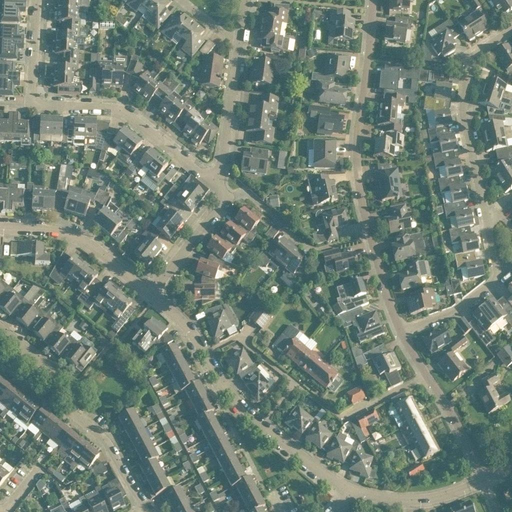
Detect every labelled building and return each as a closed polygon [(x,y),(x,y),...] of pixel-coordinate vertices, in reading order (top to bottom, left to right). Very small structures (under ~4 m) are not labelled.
[(81,0),(64,0),(64,2),(58,2),(58,3),(55,4),(54,9),(57,11),(57,13),(81,13),(77,13),(77,7),(81,7),(81,0)] [(141,7),(147,12),(156,0),(131,0),(127,6),(136,13),(141,7)] [(164,0),(156,0),(147,12),(153,17),(148,23),(157,30),(168,17),(163,13),(170,4),(164,0)] [(389,0),(389,11),(399,11),(401,11),(401,10),(409,10),(410,3),(413,3),(413,0),(389,0)] [(465,0),(474,13),(482,7),(476,0),(465,0)] [(511,0),(490,0),(487,2),(489,4),(494,12),(497,11),(502,18),(507,15),(509,18),(509,17),(508,16),(511,13),(511,12),(511,11),(511,0)] [(0,5),(0,14),(2,15),(1,22),(9,23),(19,23),(19,13),(25,13),(26,7),(0,5)] [(262,16),(260,28),(279,31),(280,24),(286,25),(287,23),(288,13),(289,7),(274,6),(273,10),(270,10),(269,17),(262,16)] [(314,10),(311,16),(315,19),(319,12),(314,10)] [(337,40),(351,41),(352,28),(353,28),(354,21),(349,21),(350,14),(340,13),(332,12),(331,22),(333,22),(332,31),(330,30),(329,45),(337,45),(337,40)] [(63,23),(63,29),(80,30),(81,13),(57,13),(57,23),(63,23)] [(458,25),(461,28),(456,32),(459,36),(463,33),(464,34),(465,34),(469,42),(488,30),(482,21),(477,13),(475,14),(467,19),(466,19),(466,18),(465,18),(464,17),(463,17),(462,17),(461,18),(460,18),(459,19),(459,20),(458,20),(458,21),(458,22),(458,23),(458,24),(458,25)] [(118,15),(114,20),(118,24),(122,19),(118,15)] [(176,35),(181,40),(194,24),(184,16),(177,24),(172,20),(161,33),(171,41),(176,35)] [(385,44),(385,42),(405,44),(406,31),(410,32),(412,21),(398,19),(398,26),(387,24),(384,44),(385,44)] [(441,55),(444,58),(455,51),(452,48),(456,45),(453,40),(459,36),(456,32),(449,21),(435,30),(439,36),(432,40),(434,44),(431,46),(438,57),(441,55)] [(194,24),(181,40),(187,44),(182,50),(192,58),(202,45),(197,41),(204,32),(194,24)] [(0,33),(0,42),(24,44),(24,38),(18,37),(19,27),(1,26),(1,34),(0,33)] [(278,38),(279,31),(260,28),(258,41),(263,42),(262,49),(271,50),(271,53),(279,54),(280,51),(288,53),(290,40),(278,38)] [(63,29),(63,35),(56,34),(56,36),(53,37),(53,42),(56,44),(56,45),(75,46),(84,46),(84,40),(79,39),(80,30),(63,29)] [(144,39),(141,42),(147,47),(151,42),(147,39),(144,39)] [(152,41),(147,47),(152,51),(156,47),(156,44),(152,41)] [(209,41),(199,53),(202,55),(207,56),(215,46),(209,41)] [(23,50),(24,44),(0,42),(0,59),(7,60),(17,60),(17,50),(23,50)] [(55,55),(61,56),(61,62),(78,63),(78,52),(74,52),(75,46),(56,45),(56,46),(53,47),(52,53),(55,54),(55,55)] [(511,48),(510,50),(507,47),(496,55),(506,71),(511,66),(511,48)] [(329,55),(328,60),(328,63),(330,63),(329,69),(325,69),(323,77),(328,78),(334,79),(344,80),(345,72),(347,72),(348,68),(349,58),(339,57),(329,55)] [(131,62),(126,74),(132,76),(137,64),(139,59),(134,57),(131,62)] [(278,58),(275,58),(265,57),(264,64),(254,62),(253,74),(252,74),(250,84),(271,87),(274,66),(277,66),(278,58)] [(113,64),(112,87),(122,88),(123,69),(126,69),(126,61),(126,59),(114,58),(113,64)] [(206,58),(205,58),(204,58),(200,86),(219,88),(220,81),(221,81),(221,79),(220,79),(222,60),(206,58)] [(54,76),(54,78),(73,79),(73,73),(77,73),(78,63),(61,62),(61,68),(54,67),(54,69),(51,70),(51,75),(54,76)] [(0,79),(20,81),(20,75),(14,74),(15,64),(5,63),(0,63),(0,79)] [(111,87),(112,87),(113,64),(97,63),(96,80),(102,80),(102,86),(103,86),(104,90),(109,90),(111,87)] [(143,67),(137,64),(132,76),(138,79),(143,67)] [(414,70),(387,67),(386,74),(382,74),(380,90),(396,91),(397,82),(399,82),(399,79),(413,81),(414,70)] [(132,90),(140,97),(152,82),(148,78),(150,75),(147,72),(132,90)] [(445,101),(450,102),(452,86),(449,86),(449,83),(448,83),(450,76),(420,72),(418,83),(436,86),(434,99),(434,100),(445,101)] [(485,89),(484,92),(511,101),(511,94),(505,93),(507,86),(509,87),(511,82),(498,72),(495,82),(486,80),(483,88),(485,89)] [(51,79),(50,86),(53,87),(53,88),(58,88),(60,89),(59,94),(57,94),(81,95),(81,85),(78,85),(73,85),(73,79),(54,78),(51,79)] [(20,81),(0,79),(0,96),(13,97),(13,87),(19,87),(20,81)] [(157,86),(152,82),(140,97),(148,104),(152,99),(157,103),(168,89),(160,83),(157,86)] [(317,91),(321,92),(320,103),(323,104),(334,105),(344,107),(346,92),(337,91),(333,91),(333,88),(334,84),(324,83),(318,82),(317,91)] [(178,103),(174,100),(177,97),(173,94),(168,89),(157,103),(162,106),(158,111),(166,118),(178,103)] [(501,104),(511,108),(511,103),(511,101),(484,92),(480,104),(484,106),(484,107),(485,107),(486,107),(490,108),(491,116),(504,117),(503,111),(499,110),(501,104)] [(248,119),(267,122),(268,114),(276,115),(278,100),(261,97),(260,107),(250,106),(248,119)] [(379,102),(378,114),(396,115),(397,108),(403,108),(403,98),(389,97),(389,103),(379,102)] [(182,123),(193,110),(195,108),(182,98),(178,103),(166,118),(167,119),(165,121),(170,125),(173,124),(174,124),(178,119),(182,123)] [(432,112),(436,129),(448,127),(452,126),(449,111),(446,111),(445,108),(444,108),(445,101),(434,100),(434,99),(425,98),(423,111),(432,112)] [(302,108),(301,117),(308,118),(308,120),(319,122),(319,124),(318,131),(318,134),(321,134),(331,135),(331,133),(341,134),(343,119),(328,117),(329,110),(319,109),(309,107),(309,109),(302,108)] [(191,139),(203,124),(208,117),(204,114),(201,117),(193,110),(182,123),(183,123),(187,127),(183,132),(184,133),(183,136),(187,139),(190,138),(191,139)] [(396,115),(378,114),(377,126),(386,127),(386,133),(392,134),(401,134),(401,128),(402,126),(403,123),(402,122),(403,116),(396,115)] [(3,142),(12,143),(13,116),(7,116),(7,122),(0,121),(0,142),(2,142),(3,142)] [(20,116),(13,116),(12,143),(21,143),(21,140),(29,140),(29,133),(30,123),(19,122),(20,116)] [(487,125),(487,126),(481,127),(483,136),(485,136),(485,140),(511,133),(511,127),(504,129),(502,123),(505,122),(504,117),(491,116),(493,125),(489,126),(489,125),(487,125)] [(52,120),(40,119),(40,130),(34,129),(33,142),(50,143),(52,120)] [(267,122),(248,119),(246,132),(256,134),(255,144),(271,146),(274,130),(266,129),(267,122)] [(50,143),(51,143),(67,144),(68,131),(62,131),(63,120),(52,120),(50,143)] [(84,147),(85,139),(86,122),(74,121),(74,132),(68,131),(67,144),(73,144),(73,147),(84,147)] [(97,122),(86,122),(85,139),(84,147),(95,148),(97,122)] [(198,144),(199,145),(203,140),(208,144),(219,131),(211,125),(211,124),(208,127),(203,124),(191,139),(192,139),(191,142),(195,146),(198,144)] [(439,143),(441,154),(453,152),(457,151),(454,136),(453,136),(453,135),(450,136),(448,127),(452,126),(448,127),(436,129),(427,131),(430,145),(439,143)] [(133,137),(124,130),(118,138),(113,144),(111,141),(112,137),(106,135),(103,147),(101,152),(105,153),(108,154),(110,154),(116,159),(118,156),(121,152),(122,151),(133,137)] [(97,146),(103,147),(106,135),(101,133),(101,134),(99,140),(97,146)] [(511,133),(485,140),(488,152),(493,151),(493,152),(494,152),(494,151),(498,150),(500,157),(511,153),(511,152),(511,148),(511,147),(511,146),(511,133)] [(403,137),(393,136),(389,136),(389,142),(376,141),(374,157),(393,159),(394,148),(402,148),(403,137)] [(131,166),(139,156),(135,153),(141,144),(142,142),(135,137),(133,138),(133,137),(122,151),(121,152),(118,156),(126,163),(123,166),(128,170),(131,166)] [(309,168),(314,169),(334,169),(335,142),(315,142),(314,160),(309,160),(309,168)] [(254,156),(244,155),(241,176),(242,176),(242,173),(259,175),(265,175),(267,166),(269,152),(255,150),(254,156)] [(444,168),(447,179),(459,177),(463,176),(459,161),(457,161),(456,158),(455,159),(453,152),(457,151),(453,152),(441,154),(433,156),(435,170),(444,168)] [(142,179),(144,177),(159,159),(151,152),(144,160),(139,156),(131,166),(128,170),(133,174),(136,171),(139,173),(138,175),(142,179)] [(279,153),(277,170),(285,171),(287,154),(279,153)] [(511,154),(511,153),(500,157),(502,165),(498,167),(497,168),(497,167),(496,168),(496,169),(492,171),(499,182),(511,173),(511,154)] [(160,160),(159,159),(144,177),(145,177),(158,188),(164,180),(166,178),(161,174),(168,166),(167,165),(167,163),(162,159),(160,160)] [(97,166),(97,169),(100,171),(103,171),(105,168),(104,165),(101,163),(97,166)] [(56,191),(62,192),(64,179),(65,174),(66,167),(61,166),(59,178),(56,191)] [(98,179),(100,172),(89,170),(88,177),(98,179)] [(169,183),(171,181),(177,173),(172,170),(166,178),(164,180),(169,183)] [(397,170),(378,173),(375,174),(378,191),(380,190),(382,202),(392,200),(401,198),(397,170)] [(121,178),(113,172),(109,177),(117,183),(121,178)] [(511,173),(499,182),(501,185),(500,186),(505,194),(510,190),(510,191),(511,190),(511,189),(511,173)] [(191,186),(184,195),(198,206),(205,197),(201,194),(205,188),(191,177),(186,182),(191,186)] [(319,194),(311,196),(314,206),(331,202),(331,203),(333,203),(333,202),(337,201),(334,189),(333,189),(332,183),(329,184),(327,177),(320,179),(313,181),(314,188),(317,188),(319,194)] [(450,193),(452,204),(464,202),(468,201),(465,186),(462,186),(461,183),(460,184),(459,177),(447,179),(438,181),(441,195),(450,193)] [(70,180),(64,179),(62,192),(68,193),(70,180)] [(1,213),(7,214),(8,187),(0,186),(0,207),(1,207),(1,213)] [(8,187),(7,214),(13,214),(14,208),(24,209),(25,199),(25,191),(24,191),(24,186),(18,186),(18,187),(8,187)] [(32,211),(43,212),(44,194),(33,193),(33,188),(27,187),(26,200),(32,201),(32,211)] [(62,192),(61,199),(67,201),(67,203),(64,212),(74,216),(80,199),(82,191),(69,188),(68,193),(62,192)] [(95,202),(98,204),(105,193),(99,190),(96,196),(93,201),(95,202)] [(80,199),(74,216),(85,219),(87,212),(90,203),(93,205),(95,202),(93,201),(96,196),(82,191),(80,199)] [(169,204),(179,212),(183,208),(191,214),(198,206),(184,195),(179,191),(169,204)] [(113,217),(119,210),(118,210),(118,211),(110,204),(111,202),(110,201),(109,203),(106,202),(109,197),(110,195),(105,193),(98,204),(104,207),(103,209),(104,211),(93,224),(102,231),(113,217)] [(55,195),(44,194),(43,212),(54,212),(55,195)] [(274,197),(269,197),(270,209),(275,208),(278,208),(276,196),(274,197)] [(469,227),(473,226),(470,211),(467,211),(467,208),(465,209),(464,202),(468,201),(464,202),(452,204),(443,206),(446,220),(455,218),(457,229),(458,230),(469,227)] [(163,221),(176,232),(183,223),(175,217),(179,212),(169,204),(158,217),(163,221)] [(393,219),(387,220),(390,234),(411,230),(408,216),(407,216),(405,207),(391,210),(393,219)] [(259,223),(267,229),(272,224),(253,209),(253,210),(255,211),(251,216),(244,209),(235,220),(241,225),(251,233),(259,223)] [(119,210),(102,231),(111,238),(117,230),(122,233),(123,231),(123,232),(130,223),(131,222),(118,211),(119,211),(119,210)] [(322,223),(323,225),(326,236),(328,243),(332,241),(337,240),(335,229),(347,226),(343,212),(326,216),(326,215),(326,214),(325,213),(324,212),(322,212),(321,212),(319,212),(318,213),(317,214),(316,215),(315,217),(316,218),(316,220),(317,221),(318,222),(319,223),(321,223),(322,223)] [(147,230),(157,239),(161,234),(169,241),(176,232),(163,221),(156,229),(151,226),(147,230)] [(221,235),(227,240),(227,239),(236,247),(237,247),(242,240),(247,244),(250,244),(255,237),(251,234),(252,233),(251,233),(241,225),(237,230),(229,224),(221,235)] [(265,236),(272,241),(280,231),(274,226),(265,236)] [(449,231),(454,256),(463,254),(463,255),(475,252),(479,251),(475,236),(473,236),(472,234),(472,233),(471,234),(469,227),(458,230),(457,229),(449,231)] [(157,239),(147,230),(140,239),(136,240),(135,242),(141,247),(155,258),(162,250),(154,243),(157,239)] [(122,233),(115,242),(120,245),(128,235),(123,232),(123,231),(122,233)] [(396,246),(393,246),(392,247),(393,252),(395,262),(405,260),(415,258),(425,256),(421,234),(413,236),(394,240),(396,246)] [(209,257),(224,263),(224,262),(230,264),(234,259),(232,257),(230,256),(234,252),(237,248),(237,247),(236,247),(227,239),(227,240),(223,244),(221,242),(215,238),(206,249),(212,254),(210,257),(209,257)] [(266,249),(257,260),(266,268),(270,264),(272,266),(277,270),(281,266),(294,251),(283,242),(277,249),(276,248),(272,253),(266,249)] [(35,265),(49,266),(50,258),(43,257),(44,246),(17,244),(17,245),(12,245),(12,244),(11,244),(11,254),(10,256),(35,258),(35,265)] [(128,259),(127,259),(139,269),(143,263),(148,267),(155,258),(141,247),(135,255),(133,254),(128,259)] [(281,266),(286,270),(282,274),(284,276),(280,280),(292,290),(301,277),(304,272),(304,271),(301,277),(296,273),(300,268),(298,266),(304,259),(294,251),(281,266)] [(338,251),(322,255),(325,267),(331,265),(334,277),(344,274),(343,272),(358,269),(354,254),(340,258),(338,251)] [(463,255),(463,254),(454,256),(457,269),(457,271),(466,269),(468,280),(484,277),(481,262),(478,262),(477,259),(476,259),(475,252),(463,255)] [(201,281),(221,281),(224,274),(221,273),(224,263),(209,257),(209,258),(211,258),(210,264),(200,261),(196,274),(203,277),(201,281)] [(68,276),(75,281),(86,267),(75,258),(65,269),(58,263),(49,278),(55,283),(60,276),(65,280),(68,276)] [(427,263),(418,265),(408,267),(410,275),(399,277),(401,291),(421,287),(419,280),(430,278),(427,263)] [(98,276),(86,267),(75,281),(81,286),(78,290),(83,294),(77,301),(83,306),(94,292),(88,288),(98,276)] [(444,280),(441,284),(442,286),(443,288),(450,286),(448,279),(444,280)] [(0,305),(0,306),(13,291),(1,281),(0,282),(0,295),(5,299),(0,305)] [(221,281),(201,281),(201,282),(203,282),(204,288),(194,288),(194,302),(202,302),(202,306),(202,307),(213,302),(214,302),(214,292),(217,292),(217,281),(221,281)] [(337,317),(339,316),(368,304),(367,304),(365,296),(366,296),(364,290),(364,288),(363,284),(362,283),(361,281),(356,283),(356,282),(354,282),(354,283),(350,285),(350,286),(342,288),(347,303),(342,304),(341,303),(332,308),(337,317)] [(451,282),(453,296),(461,294),(458,281),(451,282)] [(99,308),(103,304),(109,309),(120,295),(119,294),(121,292),(111,284),(109,286),(100,297),(94,292),(83,306),(89,311),(95,304),(99,308)] [(40,290),(36,295),(41,299),(45,292),(40,290)] [(29,304),(13,291),(0,306),(0,309),(9,317),(10,317),(16,309),(21,313),(16,319),(16,320),(30,302),(29,304)] [(432,291),(423,293),(419,293),(410,295),(411,302),(408,303),(410,315),(427,312),(426,307),(435,305),(433,295),(432,291)] [(117,334),(120,330),(128,320),(122,316),(132,304),(120,295),(109,309),(115,314),(112,318),(117,322),(111,329),(117,334)] [(496,325),(502,320),(504,322),(505,321),(511,328),(511,326),(511,311),(508,307),(501,312),(493,301),(488,305),(487,304),(483,307),(484,308),(483,309),(496,325)] [(32,333),(46,316),(30,302),(16,320),(27,329),(34,320),(39,324),(32,333)] [(360,344),(375,338),(384,335),(376,313),(364,317),(361,308),(368,305),(368,304),(339,316),(346,325),(352,323),(353,327),(358,329),(361,328),(364,334),(357,336),(360,344)] [(212,318),(207,321),(212,331),(210,332),(213,337),(215,337),(226,331),(229,336),(237,333),(234,327),(231,328),(223,313),(225,312),(222,306),(218,308),(208,311),(212,318)] [(249,320),(250,320),(262,329),(272,316),(259,307),(255,312),(249,320)] [(322,308),(315,313),(322,320),(329,314),(324,309),(323,309),(322,308)] [(478,313),(473,317),(481,328),(474,333),(485,347),(494,340),(489,333),(491,332),(489,330),(496,325),(483,309),(482,310),(481,309),(477,311),(478,313)] [(55,338),(47,348),(63,329),(46,316),(32,333),(44,342),(50,334),(55,338)] [(156,351),(165,347),(174,342),(172,339),(165,333),(167,330),(159,323),(158,324),(152,319),(141,333),(139,332),(130,343),(145,355),(151,347),(156,351)] [(472,330),(464,320),(463,319),(456,324),(465,335),(472,330)] [(82,322),(78,326),(83,331),(87,326),(82,322)] [(288,328),(280,339),(273,346),(297,366),(304,358),(299,354),(304,348),(309,341),(300,333),(299,335),(298,336),(288,328)] [(65,359),(79,342),(78,343),(62,331),(63,329),(47,348),(59,357),(65,348),(70,352),(65,359)] [(423,342),(431,355),(450,343),(444,333),(438,337),(436,334),(423,342)] [(453,354),(467,343),(462,337),(449,348),(453,354)] [(88,349),(79,342),(65,359),(76,368),(76,369),(79,365),(84,370),(88,365),(96,355),(95,355),(88,349)] [(160,354),(165,363),(166,364),(180,356),(177,350),(181,348),(179,345),(160,354)] [(507,369),(511,364),(511,352),(508,347),(497,356),(507,369)] [(297,366),(311,377),(324,362),(312,352),(311,353),(304,348),(299,354),(304,358),(297,366)] [(351,350),(355,360),(363,355),(361,352),(354,349),(351,350)] [(363,355),(355,360),(358,370),(367,365),(365,362),(371,359),(375,367),(380,376),(384,374),(391,389),(390,390),(403,384),(403,383),(402,384),(396,372),(400,369),(393,355),(388,357),(385,359),(382,360),(381,358),(377,358),(377,357),(374,351),(373,350),(363,355)] [(242,373),(245,378),(257,369),(254,364),(252,366),(243,351),(227,360),(228,361),(226,362),(229,367),(231,366),(237,376),(242,373)] [(451,355),(446,359),(438,365),(444,372),(445,371),(454,381),(458,378),(458,379),(460,377),(467,371),(461,363),(460,365),(451,355)] [(166,364),(171,374),(189,364),(187,361),(184,363),(180,356),(166,364)] [(329,366),(326,364),(324,362),(311,377),(326,390),(331,384),(332,385),(334,383),(333,382),(338,376),(328,368),(329,366)] [(171,374),(176,383),(190,376),(187,369),(191,367),(189,364),(171,374)] [(257,369),(245,378),(250,382),(245,386),(253,395),(252,396),(256,401),(257,399),(257,400),(271,387),(259,375),(261,373),(257,369)] [(495,374),(490,377),(482,382),(487,391),(478,396),(488,415),(502,407),(502,406),(510,402),(506,395),(498,399),(491,386),(499,382),(495,374)] [(181,393),(185,391),(199,384),(199,383),(197,380),(194,382),(190,376),(176,383),(181,393)] [(0,401),(10,388),(1,381),(0,381),(0,401)] [(202,390),(199,384),(185,391),(189,400),(208,391),(206,388),(202,390)] [(3,413),(7,415),(10,411),(8,410),(19,396),(10,388),(0,401),(0,403),(7,409),(3,413)] [(359,389),(347,395),(352,406),(365,399),(359,389)] [(189,400),(195,410),(209,402),(206,396),(209,394),(208,391),(189,400)] [(389,410),(388,414),(390,417),(393,418),(398,415),(404,427),(399,430),(404,428),(413,423),(410,418),(419,413),(411,399),(406,402),(405,400),(406,399),(403,394),(390,401),(394,408),(389,410)] [(18,417),(29,404),(19,396),(8,410),(10,411),(18,417)] [(195,410),(199,419),(218,410),(216,407),(212,409),(209,402),(195,410)] [(38,411),(29,404),(18,417),(16,419),(28,429),(31,425),(32,424),(30,422),(38,411)] [(310,434),(306,439),(319,423),(319,422),(314,419),(312,421),(299,410),(296,407),(286,420),(287,421),(289,422),(288,424),(287,426),(291,429),(293,428),(302,435),(305,430),(310,434)] [(218,410),(199,419),(196,421),(201,431),(216,423),(212,417),(216,415),(214,412),(218,410)] [(373,410),(362,416),(367,427),(379,421),(373,410)] [(36,435),(39,438),(43,434),(41,433),(52,419),(43,411),(32,424),(31,425),(39,431),(36,435)] [(138,421),(138,420),(133,411),(118,419),(122,425),(118,427),(120,430),(138,421)] [(408,446),(413,444),(430,435),(419,413),(410,418),(413,423),(399,430),(408,446)] [(318,414),(314,419),(319,422),(322,418),(318,414)] [(355,420),(360,429),(365,438),(369,436),(365,428),(367,427),(362,416),(355,420)] [(50,440),(62,426),(52,419),(41,433),(43,434),(50,440)] [(143,430),(138,421),(120,430),(121,434),(125,432),(128,438),(143,430)] [(201,431),(206,441),(224,431),(223,428),(219,430),(216,423),(201,431)] [(327,456),(337,438),(333,434),(331,436),(318,425),(320,423),(319,423),(306,439),(307,439),(305,441),(310,444),(311,443),(320,450),(324,446),(330,450),(327,456)] [(55,450),(58,453),(61,449),(60,448),(71,434),(62,426),(50,440),(58,446),(55,450)] [(361,444),(367,441),(365,438),(360,429),(354,432),(361,444)] [(143,430),(128,438),(132,444),(128,446),(130,450),(148,440),(143,430)] [(206,441),(211,450),(226,442),(222,436),(226,434),(224,431),(206,441)] [(60,448),(61,449),(69,455),(80,441),(71,434),(60,448)] [(350,471),(356,454),(357,449),(352,446),(352,448),(344,444),(347,438),(339,434),(337,438),(327,456),(328,456),(327,458),(332,460),(333,459),(343,464),(346,459),(352,462),(350,471)] [(439,452),(430,435),(413,444),(416,450),(411,453),(416,462),(421,459),(422,461),(439,452)] [(20,440),(16,445),(22,450),(26,445),(20,440)] [(153,449),(148,440),(130,450),(131,453),(135,451),(139,457),(153,449)] [(77,461),(78,463),(89,449),(80,441),(69,455),(64,462),(71,468),(70,470),(73,472),(76,468),(73,466),(77,461)] [(211,450),(216,460),(235,450),(233,447),(229,449),(226,442),(211,450)] [(90,473),(92,472),(103,466),(96,460),(99,457),(89,449),(78,463),(77,461),(73,466),(76,468),(80,464),(90,473)] [(140,469),(155,461),(158,459),(153,449),(139,457),(142,463),(138,465),(140,469)] [(16,450),(13,454),(20,460),(24,456),(16,450)] [(216,460),(221,469),(236,461),(233,455),(236,453),(235,450),(216,460)] [(356,454),(350,471),(361,474),(360,476),(366,478),(366,476),(367,476),(372,459),(363,456),(356,454)] [(155,461),(140,469),(143,475),(140,477),(141,480),(160,470),(155,461)] [(221,469),(226,479),(245,469),(243,466),(239,468),(236,461),(221,469)] [(0,486),(9,475),(1,469),(5,465),(1,462),(0,463),(0,486)] [(406,473),(410,479),(424,471),(420,464),(406,473)] [(107,473),(103,466),(92,472),(95,479),(98,478),(107,473)] [(226,479),(231,488),(246,480),(243,474),(246,472),(245,469),(226,479)] [(165,480),(160,470),(141,480),(143,483),(147,481),(150,488),(165,480)] [(235,487),(240,496),(255,488),(251,482),(255,480),(253,476),(246,480),(231,488),(232,489),(235,487)] [(125,495),(117,480),(110,483),(109,487),(111,492),(105,495),(109,504),(113,511),(114,511),(125,506),(120,498),(125,495)] [(165,480),(150,488),(154,494),(150,496),(152,499),(170,490),(165,480)] [(40,481),(36,486),(39,493),(46,485),(40,481)] [(88,504),(92,511),(106,511),(104,506),(109,504),(105,495),(103,492),(100,487),(94,490),(95,491),(85,497),(87,501),(88,504)] [(240,496),(245,505),(263,496),(262,493),(258,495),(255,488),(240,496)] [(180,489),(170,494),(161,498),(163,502),(167,500),(170,506),(185,499),(180,489)] [(511,500),(511,499),(509,491),(503,494),(507,502),(511,500)] [(245,505),(248,511),(255,511),(264,507),(261,501),(265,499),(263,496),(245,505)] [(92,511),(88,504),(87,503),(87,501),(85,497),(79,500),(79,501),(81,504),(82,507),(73,511),(92,511)] [(170,506),(173,511),(182,511),(190,508),(185,499),(170,506)] [(63,511),(71,511),(70,510),(68,507),(67,503),(61,506),(63,511)] [(473,511),(470,503),(449,511),(473,511)]
